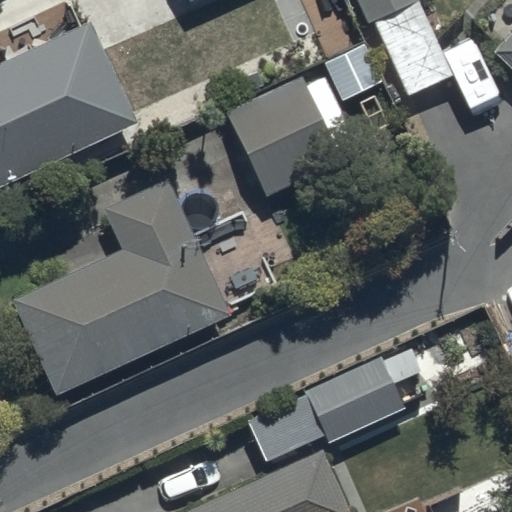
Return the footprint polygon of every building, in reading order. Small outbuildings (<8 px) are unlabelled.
[(413,0),(347,0),(361,30),(368,27),(399,99),(417,91),(433,127),(457,116),(442,82),(448,80),(413,0)] [(0,188),(130,127),(82,25),(0,63),(0,188)] [(511,29),(488,55),(511,78),(511,29)] [(295,79),(220,117),(261,199),(355,152),(318,79),(299,88),(295,79)] [(223,317),(161,185),(100,215),(118,252),(5,307),(51,401),(223,317)] [(302,398),(243,425),(261,465),(319,438),(324,449),(400,414),(373,360),(300,392),(302,398)] [(340,511),(316,456),(188,511),(340,511)]
